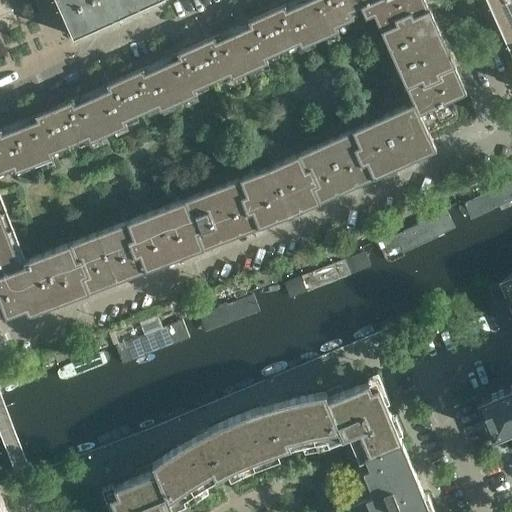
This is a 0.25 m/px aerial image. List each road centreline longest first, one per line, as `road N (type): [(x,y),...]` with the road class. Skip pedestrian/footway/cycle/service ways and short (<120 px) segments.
road 1 (residential): [(511,142),(0,347)]
road 2 (residential): [(483,511),(431,371),(511,337)]
road 3 (residential): [(72,72),(161,25),(194,24),(246,0)]
